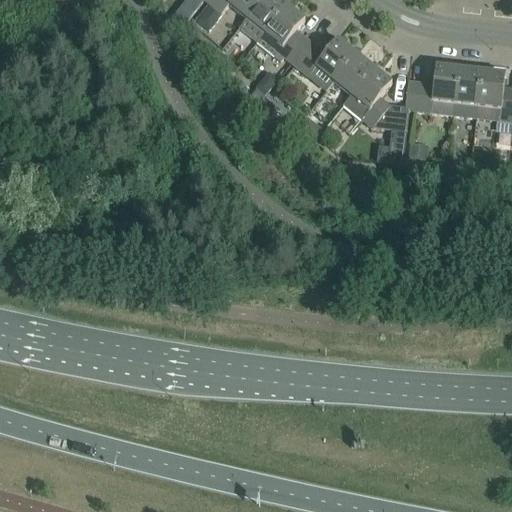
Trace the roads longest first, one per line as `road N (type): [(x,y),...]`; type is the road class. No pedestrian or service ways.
road 1 (primary): [(511,393),(275,375),(0,328)]
road 2 (primary): [(0,424),(368,511)]
road 3 (tertiary): [(374,0),(431,29),(511,39)]
